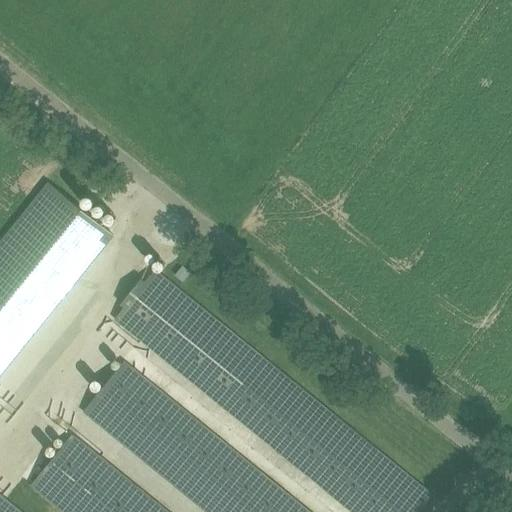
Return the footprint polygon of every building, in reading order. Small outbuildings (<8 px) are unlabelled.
[(0,376),(114,235),(50,183),(0,244),(0,376)] [(419,511),(432,496),(155,271),(117,319),(355,511),(419,511)] [(85,412),(209,511),(306,511),(123,365),(85,412)] [(66,511),(166,511),(72,436),(33,484),(66,511)] [(19,511),(0,496),(0,511),(19,511)]
